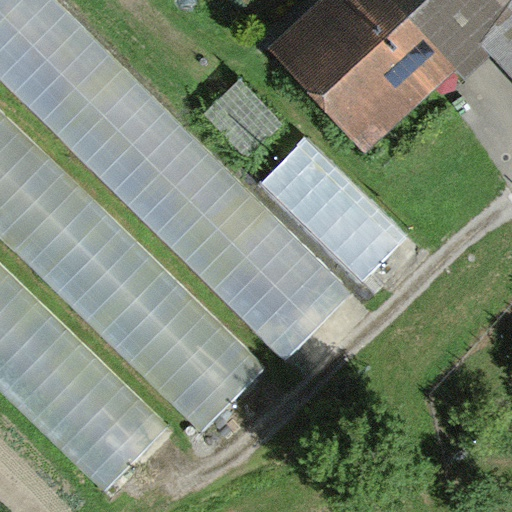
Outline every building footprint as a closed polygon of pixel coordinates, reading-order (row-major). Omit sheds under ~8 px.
[(0,0),(0,85),(270,358),(333,295),(39,0),(0,0)] [(511,0),(319,0),(268,50),(367,153),(457,68),(470,83),(493,61),(511,80),(511,0)] [(0,240),(195,427),(255,368),(0,124),(0,240)] [(257,183),(355,282),(399,239),(301,140),(257,183)] [(0,400),(90,492),(150,433),(0,281),(0,400)]
